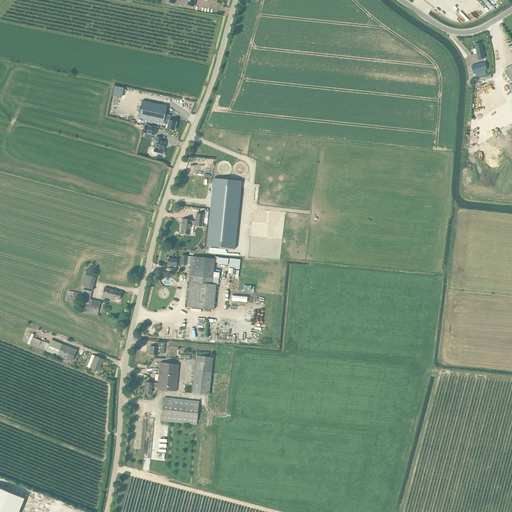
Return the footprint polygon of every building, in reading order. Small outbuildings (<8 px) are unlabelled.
[(474,44),(477,55),(478,60),(484,58),(481,43),(474,44)] [(487,70),(484,62),(470,66),(472,74),(474,73),(476,78),(486,75),(485,70),(487,70)] [(114,88),(113,93),(123,95),(124,89),(116,87),(116,88),(114,88)] [(163,123),(168,124),(167,128),(174,130),(176,121),(169,120),(170,115),(165,114),(167,106),(142,100),(138,118),(163,124),(163,123)] [(145,124),(143,133),(145,134),(144,137),(152,139),(153,135),(154,136),(156,127),(145,124)] [(150,149),(150,151),(150,153),(151,154),(152,155),(153,155),(155,155),(156,154),(157,153),(157,152),(163,153),(165,142),(161,141),(162,138),(156,136),(155,141),(156,141),(155,148),(153,147),(152,147),(151,148),(150,149)] [(213,178),(207,246),(235,249),(242,181),(213,178)] [(190,234),(191,225),(195,225),(195,226),(202,227),(204,214),(196,213),(195,221),(191,221),(192,220),(182,219),(180,233),(190,234)] [(191,257),(187,256),(181,255),(180,260),(177,259),(168,258),(168,265),(167,267),(168,268),(175,268),(176,266),(180,266),(181,265),(181,264),(187,265),(187,264),(190,264),(190,269),(188,268),(188,272),(190,272),(186,307),(214,310),(216,284),(212,284),(213,277),(219,278),(219,273),(214,272),(215,262),(218,263),(217,264),(228,265),(228,259),(218,258),(218,257),(215,256),(215,258),(191,256),(191,257)] [(230,258),(228,273),(232,274),(236,274),(235,277),(232,277),(230,288),(231,288),(231,290),(238,291),(239,278),(238,278),(239,271),(236,270),(236,272),(233,272),(233,269),(239,269),(240,259),(230,258)] [(81,287),(91,289),(93,277),(83,275),(81,287)] [(104,287),(102,297),(114,300),(114,298),(120,300),(121,292),(116,291),(116,290),(104,287)] [(83,289),(78,311),(98,315),(101,301),(90,299),(92,291),(83,289)] [(68,291),(66,300),(78,302),(80,293),(68,291)] [(49,344),(33,337),(30,345),(46,351),(72,361),(77,350),(51,339),(49,344)] [(157,342),(156,347),(150,346),(149,355),(157,356),(157,353),(164,353),(165,342),(157,342)] [(193,392),(211,394),(214,356),(196,355),(193,392)] [(104,359),(95,356),(94,359),(92,358),(88,367),(98,371),(101,363),(102,363),(104,359)] [(176,391),(179,364),(160,362),(158,383),(152,383),(152,382),(145,382),(145,388),(142,388),(142,392),(144,392),(144,393),(151,393),(152,387),(157,387),(157,389),(176,391)] [(199,424),(201,400),(165,397),(163,421),(199,424)] [(18,511),(24,498),(0,488),(0,511),(18,511)]
